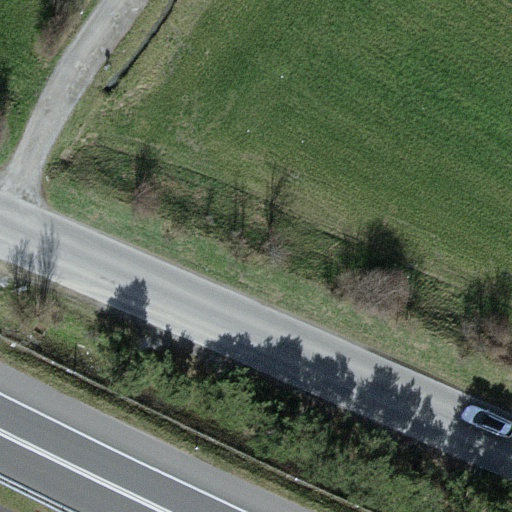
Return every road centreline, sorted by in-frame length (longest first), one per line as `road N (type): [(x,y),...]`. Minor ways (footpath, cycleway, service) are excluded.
road 1 (unclassified): [(0,226),(511,446)]
road 2 (track): [(123,0),(56,97),(0,210)]
